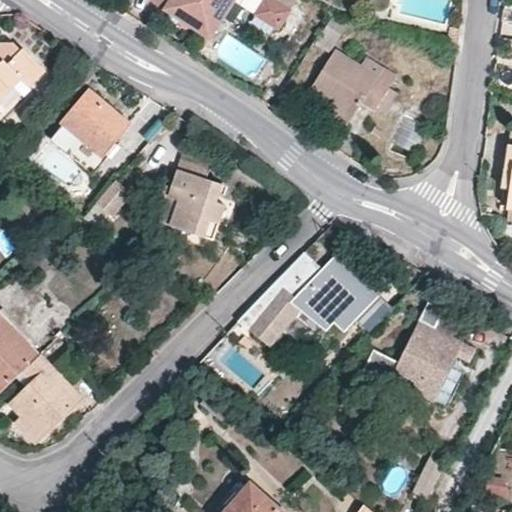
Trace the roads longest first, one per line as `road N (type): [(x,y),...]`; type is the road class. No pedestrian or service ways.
road 1 (residential): [(0,468),(37,480),(68,464),(337,187)]
road 2 (residential): [(27,0),(155,79),(197,87)]
road 3 (residential): [(337,187),(197,87)]
road 4 (residential): [(197,87),(71,0)]
road 5 (unknown): [(511,378),(441,511)]
road 6 (residential): [(463,143),(480,0)]
